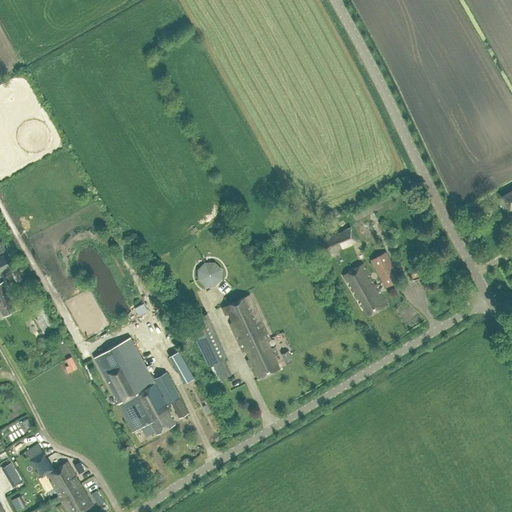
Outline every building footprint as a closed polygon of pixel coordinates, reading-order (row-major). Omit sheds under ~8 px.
[(511,210),(511,209),(511,208),(511,189),(501,195),(502,196),(497,199),(505,214),(511,210)] [(480,220),(493,212),(489,205),(475,213),(480,220)] [(325,255),(328,254),(357,241),(350,227),(318,240),(325,255)] [(0,274),(11,269),(11,270),(15,267),(7,252),(0,255),(0,274)] [(386,287),(400,279),(385,252),(371,260),(386,287)] [(207,262),(205,263),(204,264),(202,265),(201,267),(200,268),(199,270),(199,272),(199,274),(199,276),(199,277),(200,279),(201,281),(202,282),(204,283),(206,284),(207,285),(209,285),(211,285),(213,285),(215,284),(217,283),(218,282),(219,280),(220,278),(221,277),(221,275),(221,273),(221,271),(220,269),(219,267),(218,265),(217,264),(215,263),(213,262),(211,262),(209,262),(207,262)] [(368,316),(387,305),(364,262),(343,275),(361,306),(362,305),(368,316)] [(0,308),(4,315),(15,309),(8,297),(12,296),(3,281),(0,282),(0,308)] [(34,311),(43,306),(38,294),(28,299),(34,311)] [(268,340),(270,339),(249,294),(222,307),(226,315),(229,314),(232,321),(229,323),(243,351),(246,350),(250,358),(247,360),(250,367),(254,366),(259,378),(280,368),(274,356),(278,354),(274,346),(272,347),(268,340)] [(208,365),(227,356),(207,313),(188,322),(208,365)] [(104,375),(103,376),(128,422),(127,423),(132,432),(150,422),(157,433),(175,423),(167,409),(169,408),(169,407),(173,405),(179,417),(188,413),(166,372),(154,378),(165,398),(164,399),(130,337),(95,357),(104,375)] [(175,337),(163,340),(166,352),(179,349),(175,337)] [(69,345),(62,349),(67,358),(74,354),(69,345)] [(176,351),(187,380),(195,377),(184,348),(176,351)] [(285,363),(293,359),(288,350),(281,354),(285,363)] [(77,355),(68,357),(71,370),(80,368),(77,355)] [(31,459),(41,476),(46,473),(46,474),(54,469),(39,443),(26,450),(31,459)] [(74,465),(78,473),(87,468),(84,462),(81,464),(80,461),(74,465)] [(54,469),(46,474),(68,511),(80,511),(93,505),(67,462),(55,469),(54,469)] [(98,481),(92,486),(100,496),(106,491),(98,481)]
